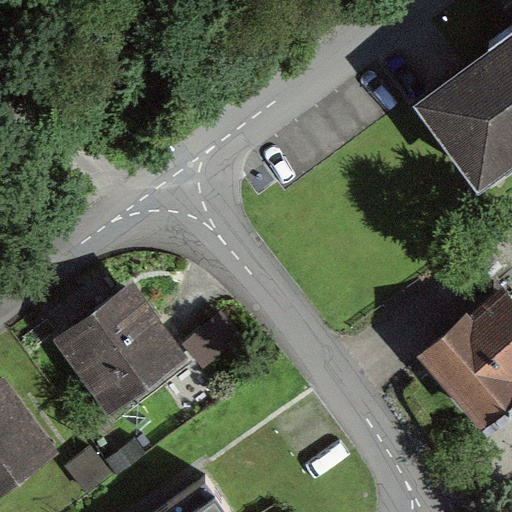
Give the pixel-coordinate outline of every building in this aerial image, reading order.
[(511,167),(511,20),(408,96),(478,192),(511,167)] [(121,283),(46,337),(102,414),(177,359),(121,283)] [(511,399),(511,328),(486,293),(400,357),(460,438),(511,399)] [(0,387),(0,475),(41,448),(0,387)] [(218,511),(205,491),(173,511),(218,511)]
